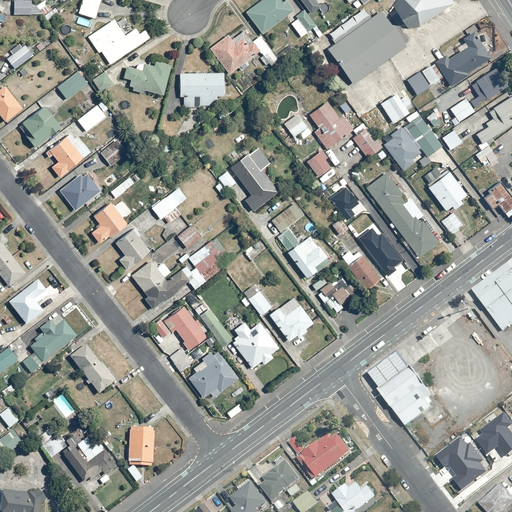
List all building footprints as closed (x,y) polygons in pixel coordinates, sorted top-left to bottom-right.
[(41,12),(35,4),(31,4),(31,1),(14,0),(13,14),(41,15),(41,12)] [(47,19),(55,14),(45,0),(41,0),(35,4),(41,12),(42,11),(47,19)] [(99,0),(81,0),(78,14),(94,19),(99,0)] [(292,10),(284,0),(260,0),(245,12),(262,33),(292,10)] [(300,0),(310,13),(320,6),(315,0),(300,0)] [(346,0),(350,5),(351,3),(356,9),(361,5),(356,0),(346,0)] [(441,11),(434,0),(391,0),(389,2),(381,11),(395,34),(410,31),(441,11)] [(290,23),(300,37),(307,32),(314,41),(322,34),(303,9),(295,15),(297,18),(290,23)] [(374,17),(322,54),(345,86),(397,50),(374,17)] [(125,36),(114,20),(88,37),(98,53),(100,51),(110,65),(150,38),(145,31),(139,35),(135,29),(125,36)] [(209,48),(228,73),(237,67),(240,72),(250,65),(247,60),(259,51),(262,55),(259,57),(266,67),(277,59),(259,35),(252,41),(243,29),(230,38),(227,34),(209,48)] [(490,57),(473,31),(462,38),(468,46),(447,59),(444,55),(434,61),(450,86),(467,75),(465,73),(490,57)] [(32,54),(23,42),(4,56),(14,68),(32,54)] [(129,81),(128,86),(132,87),(132,90),(144,93),(144,91),(163,95),(170,66),(155,62),(154,66),(137,62),(136,68),(126,66),(123,80),(129,81)] [(442,79),(430,62),(405,79),(417,96),(442,79)] [(470,101),(476,110),(489,101),(487,98),(508,84),(496,66),(470,84),(478,95),(470,101)] [(66,99),(87,84),(83,78),(85,76),(80,69),(56,86),(66,99)] [(104,70),(91,78),(100,93),(113,85),(104,70)] [(184,96),(184,107),(200,107),(200,106),(216,106),(216,95),(223,95),(223,73),(179,73),(179,96),(184,96)] [(22,107),(4,85),(0,88),(0,114),(5,121),(22,107)] [(414,108),(401,89),(379,103),(392,122),(414,108)] [(488,130),(477,137),(481,143),(511,123),(511,95),(487,111),(492,119),(485,124),(488,130)] [(465,98),(449,109),(454,116),(451,118),(456,126),(475,113),(465,98)] [(339,117),(326,100),(308,114),(318,128),(313,131),(326,148),(352,129),(341,115),(339,117)] [(60,127),(43,105),(21,122),(24,126),(20,129),(35,147),(60,127)] [(105,116),(96,105),(76,120),(85,131),(105,116)] [(437,139),(438,138),(428,124),(426,125),(416,110),(406,118),(409,122),(403,126),(412,138),(411,139),(418,150),(420,149),(426,157),(441,145),(437,139)] [(441,122),(433,111),(426,117),(434,127),(441,122)] [(311,133),(296,114),(283,123),(293,137),(291,138),(295,144),(311,133)] [(382,146),(363,122),(348,133),(351,137),(367,157),(382,146)] [(420,153),(401,126),(381,141),(402,170),(413,162),(411,159),(420,153)] [(90,151),(72,129),(48,149),(58,161),(50,167),(59,177),(90,151)] [(450,150),(461,142),(458,138),(452,130),(441,137),(450,150)] [(128,152),(117,138),(99,152),(110,166),(128,152)] [(152,147),(159,156),(170,148),(163,139),(152,147)] [(498,157),(486,141),(478,147),(479,149),(474,153),(484,167),(498,157)] [(269,163),(257,147),(230,167),(251,194),(244,199),(252,210),(278,191),(261,169),(269,163)] [(333,165),(322,149),(306,161),(317,176),(333,165)] [(387,156),(382,149),(375,154),(380,162),(387,156)] [(100,189),(84,169),(58,190),(74,210),(100,189)] [(466,194),(447,169),(426,185),(445,210),(466,194)] [(226,170),(218,177),(221,181),(214,186),(219,193),(235,182),(226,170)] [(424,219),(421,222),(415,213),(412,215),(403,204),(408,200),(386,171),(365,187),(418,257),(440,240),(424,219)] [(134,183),(129,176),(110,192),(115,198),(134,183)] [(491,209),(510,195),(498,179),(479,192),(491,209)] [(186,198),(178,187),(150,207),(159,219),(163,216),(168,223),(181,214),(175,206),(186,198)] [(132,213),(123,201),(114,207),(110,201),(92,214),(100,224),(90,231),(99,243),(126,223),(123,219),(132,213)] [(303,213),(294,201),(270,219),(280,231),(303,213)] [(461,225),(452,212),(441,220),(450,233),(461,225)] [(362,226),(352,213),(344,219),(354,232),(362,226)] [(347,229),(340,218),(332,224),(339,235),(347,229)] [(201,235),(192,223),(177,236),(187,247),(201,235)] [(125,269),(150,249),(132,225),(113,240),(124,253),(117,259),(125,269)] [(276,237),(306,278),(316,270),(317,272),(331,262),(326,257),(310,234),(298,243),(287,228),(276,237)] [(405,258),(383,229),(368,241),(390,270),(405,258)] [(6,249),(14,243),(6,233),(4,235),(1,232),(0,232),(0,275),(9,286),(26,272),(6,249)] [(191,261),(195,267),(190,271),(186,265),(172,274),(158,254),(130,273),(146,296),(143,298),(151,310),(163,301),(163,302),(180,291),(178,289),(188,281),(189,283),(193,288),(205,280),(221,269),(215,261),(221,256),(210,241),(188,257),(191,261)] [(351,270),(365,289),(379,277),(358,250),(352,255),(341,242),(333,248),(351,270)] [(250,244),(242,250),(247,257),(255,251),(250,244)] [(511,270),(509,267),(491,279),(511,307),(511,270)] [(341,303),(353,294),(337,274),(314,292),(323,304),(326,302),(335,314),(344,307),(341,303)] [(45,289),(37,279),(8,302),(25,324),(42,310),(33,299),(45,289)] [(511,323),(511,307),(491,279),(473,293),(501,332),(511,323)] [(271,307),(258,290),(247,298),(260,315),(271,307)] [(304,329),(313,322),(299,304),(292,296),(268,314),(288,340),(296,334),(298,336),(305,330),(304,329)] [(232,339),(202,299),(191,307),(222,347),(232,339)] [(206,337),(184,304),(153,325),(162,337),(174,329),(188,349),(206,337)] [(39,365),(44,361),(76,336),(58,313),(40,328),(45,334),(29,347),(34,352),(21,363),(30,374),(40,366),(39,365)] [(278,347),(259,322),(249,329),(244,322),(233,329),(239,337),(232,342),(251,368),(261,360),(263,364),(272,358),(269,354),(278,347)] [(115,380),(85,344),(69,357),(98,393),(115,380)] [(0,373),(18,361),(8,348),(0,353),(0,373)] [(237,378),(217,351),(212,355),(211,353),(192,368),(195,372),(188,378),(203,397),(209,392),(213,397),(237,378)] [(365,376),(376,391),(404,371),(393,356),(365,376)] [(404,371),(376,391),(403,427),(432,406),(406,370),(404,371)] [(55,386),(44,394),(48,399),(59,391),(55,386)] [(18,420),(8,408),(0,413),(0,416),(9,428),(18,420)] [(154,428),(130,426),(128,461),(152,463),(154,428)] [(496,445),(481,426),(466,438),(468,441),(464,445),(486,473),(502,460),(492,448),(496,445)] [(0,446),(1,448),(17,436),(12,429),(0,437),(0,446)] [(297,437),(290,442),(300,455),(296,458),(313,480),(351,451),(337,434),(333,438),(328,432),(306,449),(297,437)] [(79,478),(91,479),(104,470),(106,473),(117,465),(98,439),(91,444),(86,436),(75,444),(73,442),(60,451),(79,478)] [(258,481),(274,503),(283,497),(281,494),(286,490),(292,498),(301,491),(296,483),(300,479),(282,455),(276,460),(279,464),(265,475),(265,476),(258,481)] [(135,465),(127,469),(135,482),(142,477),(135,465)] [(266,502),(250,480),(230,496),(237,505),(231,510),(232,511),(258,511),(256,509),(266,502)] [(339,503),(337,505),(328,511),(356,511),(376,495),(366,482),(360,487),(355,481),(348,487),(346,483),(332,494),(339,503)] [(500,484),(479,502),(486,511),(502,511),(511,504),(511,486),(506,491),(500,484)] [(37,511),(39,492),(0,488),(0,511),(37,511)] [(303,511),(316,503),(307,491),(293,501),(301,511),(303,511)] [(218,511),(223,508),(213,496),(200,507),(203,511),(218,511)]
